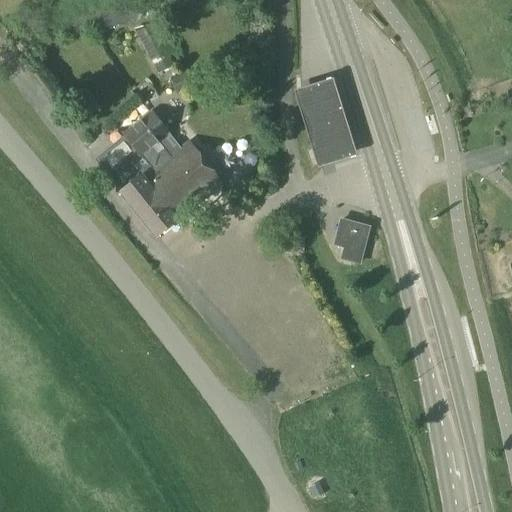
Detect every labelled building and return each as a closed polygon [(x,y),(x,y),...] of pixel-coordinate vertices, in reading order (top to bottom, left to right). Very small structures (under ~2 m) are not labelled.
[(104,0),(53,14),(40,18),(49,44),(133,21),(133,22),(148,18),(142,0),(104,0)] [(134,30),(158,75),(175,67),(170,56),(176,53),(164,27),(153,25),(134,30)] [(193,87),(187,72),(169,80),(177,96),(193,87)] [(331,73),(295,84),(319,160),(355,148),(331,73)] [(122,134),(135,150),(138,155),(166,132),(150,112),(122,134)] [(178,148),(166,132),(138,155),(135,150),(104,175),(153,235),(217,183),(185,142),(178,148)] [(340,216),(333,241),(344,244),(340,255),(358,260),(368,224),(340,216)]
